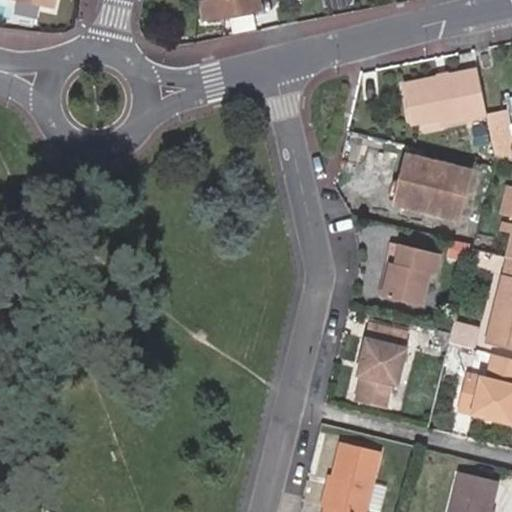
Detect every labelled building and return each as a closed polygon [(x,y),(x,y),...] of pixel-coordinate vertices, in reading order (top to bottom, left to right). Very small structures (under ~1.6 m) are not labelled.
[(16,0),(51,8),(53,0),(16,0)] [(253,0),(207,0),(202,1),(205,18),(221,14),(255,8),(253,0)] [(488,126),(479,80),(407,94),(413,129),(440,125),(443,135),(488,126)] [(490,162),(485,138),(472,140),(477,164),(490,162)] [(396,191),(392,209),(390,215),(454,231),(467,180),(403,164),(396,191)] [(386,208),(392,209),(396,191),(390,190),(386,208)] [(511,249),(508,268),(511,268),(511,197),(510,197),(502,225),(511,228),(511,249)] [(381,308),(419,318),(420,317),(429,284),(433,285),(439,266),(400,257),(394,276),(389,274),(381,308)] [(511,268),(508,268),(487,352),(511,358),(511,268)] [(366,372),(362,386),(356,411),(384,418),(390,394),(396,395),(398,387),(405,361),(401,360),(405,345),(406,343),(370,334),(361,371),(366,372)] [(447,342),(434,339),(430,358),(430,359),(449,363),(451,354),(454,344),(452,344),(447,342)] [(449,363),(447,371),(468,376),(471,359),(451,354),(449,363)] [(493,364),(471,359),(468,376),(465,388),(487,392),(493,364)] [(511,368),(493,364),(487,392),(465,388),(458,422),(511,432),(511,427),(511,412),(509,411),(511,397),(511,368)] [(357,384),(362,386),(366,372),(361,371),(357,384)] [(344,455),(331,511),(369,511),(381,463),(344,455)] [(491,511),(497,489),(462,481),(454,511),(491,511)]
